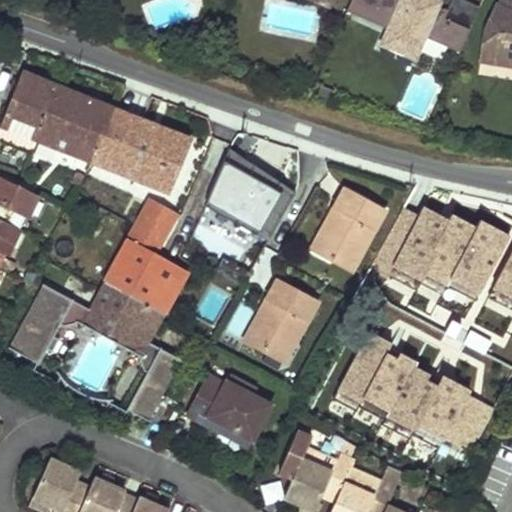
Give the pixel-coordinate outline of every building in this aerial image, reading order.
[(350,0),(346,11),(387,29),(385,34),(418,49),(423,37),(459,53),(479,7),(463,0),(450,0),(446,9),(436,5),(429,2),(429,0),(350,0)] [(511,11),(496,4),(484,30),(479,61),(502,65),(503,57),(507,55),(511,55),(511,11)] [(385,34),(381,44),(414,58),(418,49),(385,34)] [(109,105),(87,158),(164,188),(186,137),(109,105)] [(36,138),(0,123),(0,137),(31,150),(36,138)] [(255,265),(289,185),(225,159),(191,238),(255,265)] [(27,217),(38,193),(3,176),(0,181),(0,261),(4,253),(6,254),(24,216),(27,217)] [(441,188),(416,182),(376,256),(412,271),(469,297),(495,236),(473,227),(443,215),(451,191),(441,188)] [(341,184),(306,247),(327,259),(332,251),(347,259),(355,242),(359,244),(380,205),(341,184)] [(443,215),(473,227),(484,199),(451,191),(443,215)] [(146,200),(113,263),(140,277),(151,256),(173,215),(146,200)] [(332,251),(327,259),(345,269),(359,244),(355,242),(347,259),(332,251)] [(184,273),(151,256),(140,277),(131,295),(163,312),(184,273)] [(412,271),(376,256),(368,270),(404,287),(412,271)] [(312,296),(273,275),(238,338),(259,350),(264,341),(279,350),(288,333),(291,335),(312,296)] [(264,341),(259,350),(277,360),(291,335),(288,333),(279,350),(264,341)] [(496,358),(488,354),(486,360),(494,363),(496,358)] [(343,376),(317,363),(306,381),(334,395),(343,376)] [(249,440),(267,405),(223,381),(221,384),(206,376),(185,415),(216,432),(220,425),(249,440)] [(334,395),(306,381),(291,409),(318,424),(334,395)] [(114,417),(129,424),(134,414),(119,407),(114,417)] [(220,425),(216,432),(245,447),(249,440),(220,425)] [(279,497),(291,503),(309,511),(318,491),(326,474),(296,461),(306,439),(291,433),(276,466),(291,473),(279,497)] [(333,459),(326,474),(318,491),(332,498),(325,511),(361,511),(367,498),(338,486),(348,465),(333,459)] [(65,511),(81,511),(91,489),(79,483),(83,475),(53,462),(36,497),(54,505),(66,510),(65,511)] [(91,489),(81,511),(135,511),(139,503),(126,497),(126,494),(95,480),(91,489)] [(375,481),(367,498),(361,511),(384,511),(381,510),(390,488),(375,481)] [(50,511),(54,505),(36,497),(34,504),(50,511)] [(168,511),(140,499),(139,503),(135,511),(168,511)] [(308,511),(309,511),(291,503),(287,510),(291,511),(308,511)]
